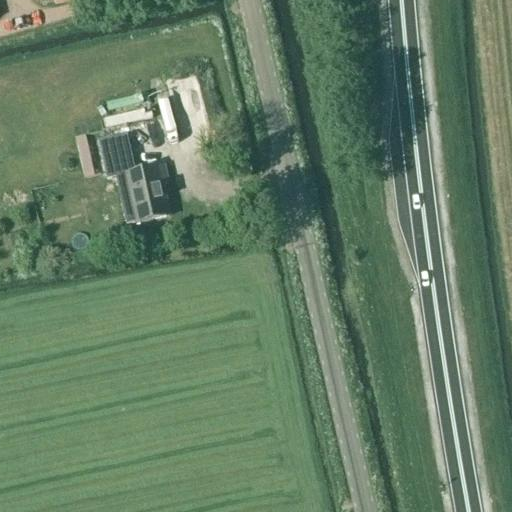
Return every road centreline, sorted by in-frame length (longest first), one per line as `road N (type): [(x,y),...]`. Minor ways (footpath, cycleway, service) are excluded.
road 1 (tertiary): [(365,511),(251,0)]
road 2 (trunk): [(464,511),(413,165),(399,0)]
